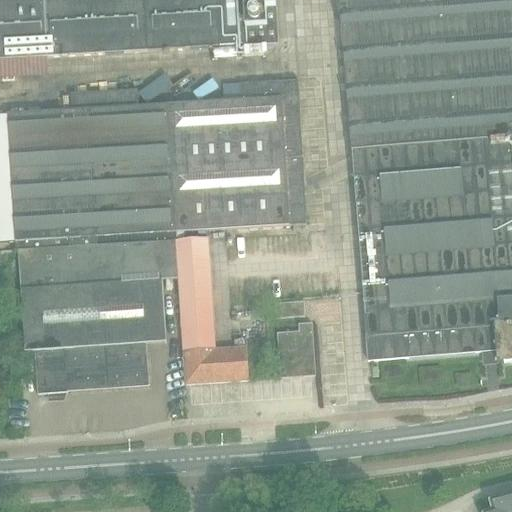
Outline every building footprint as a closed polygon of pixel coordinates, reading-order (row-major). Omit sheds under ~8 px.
[(0,0),(0,61),(49,58),(175,51),(277,46),(274,0),(0,0)] [(511,0),(346,0),(340,1),(368,363),(497,352),(497,355),(496,355),(497,364),(511,363),(511,0)] [(72,112),(7,116),(8,119),(0,119),(0,239),(14,239),(15,251),(18,251),(173,243),(172,234),(306,227),(297,83),(241,86),(242,102),(224,103),(138,108),(137,92),(71,96),(72,112)] [(241,86),(223,87),(224,103),(242,102),(241,86)] [(185,386),(248,382),(246,349),(214,351),(207,240),(176,242),(185,386)] [(173,243),(18,251),(24,353),(35,352),(37,396),(69,394),(69,393),(150,388),(147,344),(166,343),(163,280),(175,280),(173,243)] [(277,319),(304,317),(304,303),(276,305),(277,319)] [(281,379),(316,377),(313,325),(299,325),(299,333),(278,334),(281,379)] [(511,511),(511,496),(488,503),(490,511),(511,511)]
